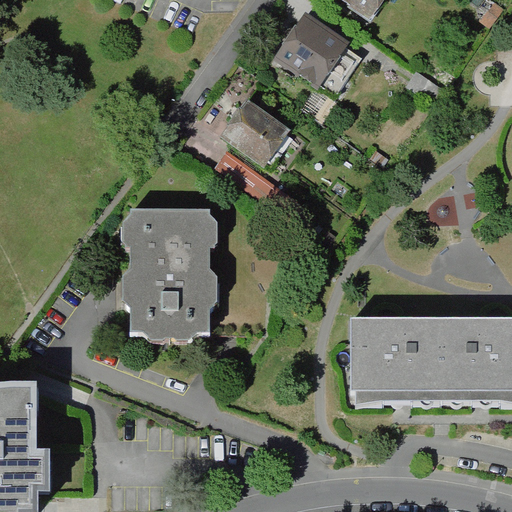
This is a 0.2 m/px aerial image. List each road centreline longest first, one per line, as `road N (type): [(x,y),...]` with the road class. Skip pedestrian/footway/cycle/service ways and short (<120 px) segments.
road 1 (residential): [(253,511),(340,495),(467,499),(503,511)]
road 2 (residential): [(166,139),(264,0)]
